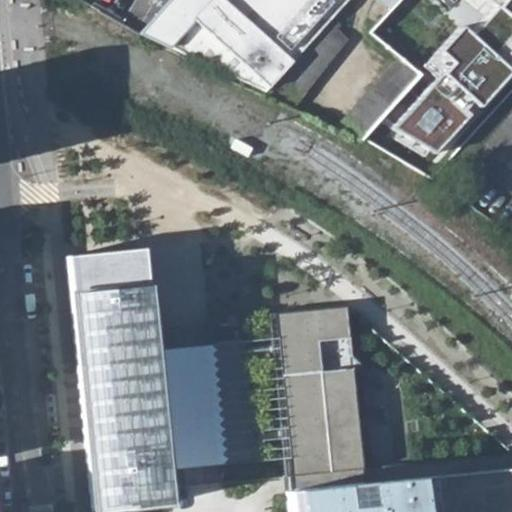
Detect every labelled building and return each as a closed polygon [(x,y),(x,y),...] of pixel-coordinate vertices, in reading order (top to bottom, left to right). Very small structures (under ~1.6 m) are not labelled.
[(176,0),(147,33),(173,47),(182,36),(177,31),(194,12),(200,17),(214,0),(176,0)] [(356,0),(214,0),(200,17),(194,12),(177,31),(182,36),(173,47),(272,95),(331,28),(353,4),(356,0)] [(367,140),(429,177),(511,80),(511,65),(500,56),(511,42),(511,0),(403,0),(393,12),(373,35),(405,62),(421,75),(367,140)] [(380,0),(393,12),(403,0),(380,0)] [(353,4),(331,28),(336,31),(338,27),(342,30),(351,20),(348,17),(357,8),(353,4)] [(348,42),(336,31),(331,28),(272,95),(295,104),(348,42)] [(421,75),(405,62),(347,130),(367,140),(421,75)] [(111,246),(67,250),(83,428),(90,511),(103,511),(136,509),(178,505),(175,462),(162,327),(155,242),(111,246)] [(347,307),(268,316),(282,452),(284,470),(288,511),(511,511),(511,465),(365,481),(347,307)] [(248,333),(213,336),(226,466),(260,463),(248,333)]
